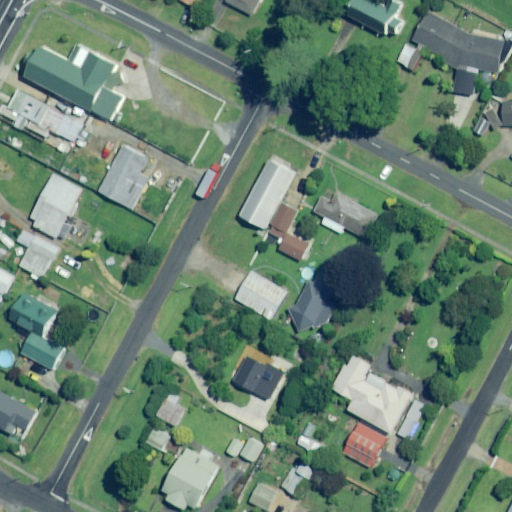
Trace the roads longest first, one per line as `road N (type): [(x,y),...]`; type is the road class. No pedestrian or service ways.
road 1 (residential): [(43,505),(268,88)]
road 2 (residential): [(268,88),(511,218)]
road 3 (residential): [(93,0),(268,88)]
road 4 (residential): [(511,350),(425,511)]
